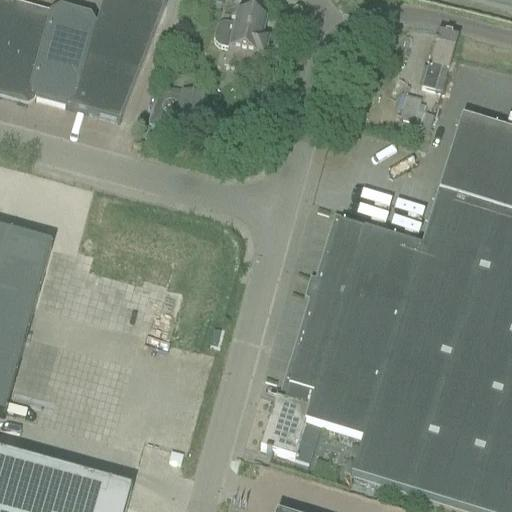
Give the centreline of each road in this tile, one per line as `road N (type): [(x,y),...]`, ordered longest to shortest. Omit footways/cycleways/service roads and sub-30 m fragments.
road 1 (unclassified): [(511,40),(419,17),(369,16),(333,32),(281,218)]
road 2 (unclassified): [(200,511),(281,218)]
road 3 (unclassified): [(281,218),(0,140)]
